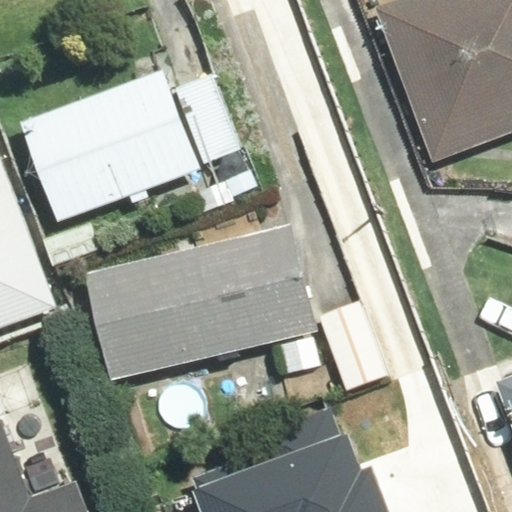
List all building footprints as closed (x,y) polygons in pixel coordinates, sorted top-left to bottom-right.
[(511,0),(401,0),(375,10),(432,156),(511,124),(511,0)] [(56,222),(243,153),(217,81),(173,97),(164,71),(20,124),(56,222)] [(0,325),(65,301),(0,133),(0,325)] [(293,228),(85,271),(107,378),(315,335),(293,228)] [(368,301),(321,315),(344,388),(391,373),(368,301)] [(511,433),(511,376),(493,384),(511,433)] [(193,451),(214,511),(396,511),(378,459),(365,463),(342,398),(193,451)] [(0,424),(0,511),(72,511),(63,485),(28,498),(0,424)] [(476,511),(471,492),(426,505),(427,511),(476,511)]
